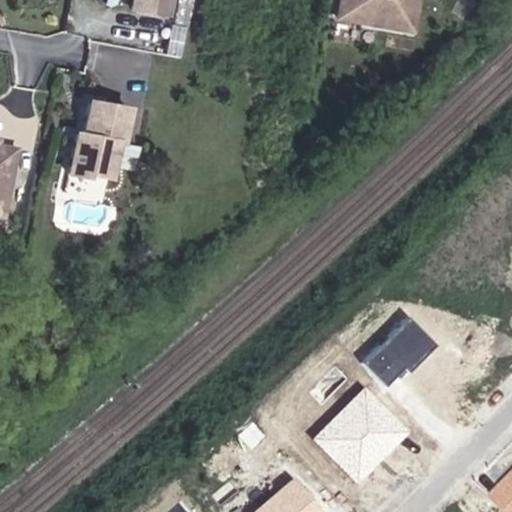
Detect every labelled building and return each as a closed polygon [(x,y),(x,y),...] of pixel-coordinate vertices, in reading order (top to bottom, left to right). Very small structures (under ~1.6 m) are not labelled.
[(167,27),(172,0),(134,0),(130,20),(167,27)] [(351,13),(354,0),(327,0),(326,7),(351,13)] [(399,26),(404,0),(354,0),(351,13),(399,26)] [(108,192),(115,156),(120,157),(126,123),(87,115),(81,148),(74,147),(66,187),(85,191),(86,187),(108,192)] [(0,227),(5,228),(16,159),(0,156),(0,227)] [(413,432),(365,388),(314,440),(358,485),(413,432)] [(511,511),(511,468),(487,496),(503,511),(511,511)] [(321,511),(295,479),(255,511),(321,511)]
